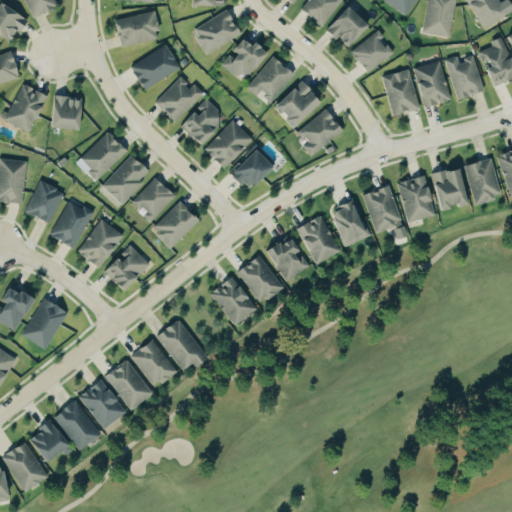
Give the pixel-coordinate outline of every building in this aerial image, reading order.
[(305,0),(298,9),(320,26),(339,0),(305,0)] [(449,36),(453,0),(425,0),(421,33),(449,36)] [(502,0),(499,3),(497,0),(464,0),(466,2),(465,2),(482,28),(511,9),(506,0),(502,0)] [(0,37),(6,41),(13,28),(18,31),(24,19),(0,4),(0,37)] [(324,27),(344,47),(365,25),(345,5),(324,27)] [(112,19),(118,46),(158,38),(152,10),(112,19)] [(237,36),(225,10),(190,27),(202,52),(237,36)] [(348,52),(366,73),(391,52),(380,38),(383,36),(377,29),(348,52)] [(263,49),(239,35),(228,53),(227,52),(220,64),(245,79),(263,49)] [(476,51),(489,86),(511,76),(511,63),(511,64),(499,36),(488,40),(490,45),(476,51)] [(127,67),(142,90),(178,66),(163,43),(127,67)] [(0,82),(17,78),(9,51),(0,53),(0,82)] [(457,60),(455,55),(443,59),(454,98),(481,90),(471,56),(457,60)] [(244,87),(254,95),(257,91),(269,101),(292,74),(270,56),(244,87)] [(421,107),(448,100),(438,60),(411,67),(421,107)] [(408,69),(381,75),(390,114),(417,108),(408,69)] [(201,93),(192,83),(188,87),(177,76),(152,102),(172,122),(201,93)] [(287,126),(317,103),(300,81),(270,104),(287,126)] [(27,131),(44,95),(19,83),(2,120),(27,131)] [(47,126),(75,129),(78,97),(50,95),(47,126)] [(191,112),(190,111),(176,124),(195,144),(218,122),(212,117),(218,111),(205,98),(191,112)] [(295,131),(304,143),(300,146),(308,155),(340,130),(322,109),(295,131)] [(250,139),(231,119),(201,148),(220,168),(250,139)] [(125,152),(106,131),(76,158),(95,179),(125,152)] [(226,173),(243,190),(270,161),(253,145),(226,173)] [(100,185),(120,204),(142,182),(139,179),(147,171),(129,155),(100,185)] [(473,203),(499,196),(489,157),(462,164),(473,203)] [(0,201),(21,203),(24,160),(0,158),(0,201)] [(428,173),(436,209),(452,206),(452,207),(463,204),(454,166),(428,173)] [(433,215),(422,174),(395,182),(407,222),(433,215)] [(173,196),(153,177),(131,201),(151,219),(173,196)] [(47,223),(62,191),(38,180),(22,211),(47,223)] [(392,228),(395,239),(404,236),(388,185),(361,193),(374,233),(392,228)] [(342,248),(368,235),(351,199),(325,211),(342,248)] [(90,212),(67,200),(47,235),(71,248),(90,212)] [(197,220),(178,200),(150,228),(169,248),(197,220)] [(313,265),(338,253),(320,215),(295,227),(313,265)] [(120,232),(96,218),(75,254),(99,268),(120,232)] [(308,267),(299,252),(297,253),(287,236),(264,249),(282,281),(308,267)] [(114,259),(113,257),(99,271),(118,291),(146,264),(128,245),(114,259)] [(258,304),(281,288),(258,254),(235,270),(258,304)] [(255,308),(228,276),(207,293),(234,326),(255,308)] [(0,323),(13,330),(29,297),(4,285),(0,293),(0,323)] [(21,338),(45,349),(63,310),(39,299),(21,338)] [(180,370),(190,362),(193,367),(206,358),(177,318),(154,334),(180,370)] [(175,371),(150,338),(128,355),(153,388),(175,371)] [(0,376),(13,359),(0,349),(0,376)] [(151,392),(124,358),(102,376),(129,410),(151,392)] [(102,429),(124,411),(97,379),(76,397),(102,429)] [(50,417),(77,449),(99,432),(71,399),(50,417)] [(64,446),(47,418),(35,425),(38,430),(25,438),(40,461),(64,446)] [(45,477),(21,441),(0,454),(0,459),(21,492),(45,477)]
